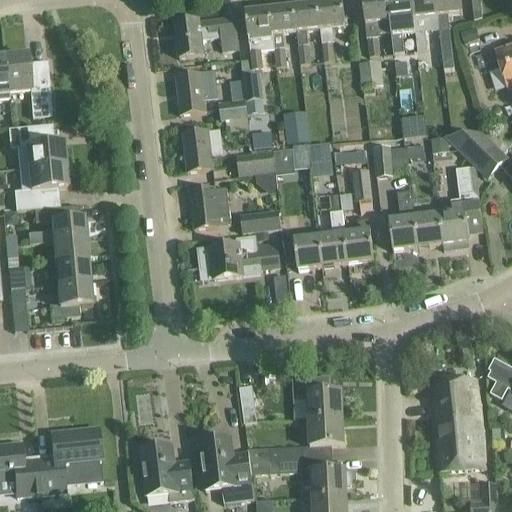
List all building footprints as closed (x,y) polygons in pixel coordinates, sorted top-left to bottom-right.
[(392,33),(391,24),(388,0),(384,0),(363,3),(365,22),(369,59),(380,58),(378,35),(390,33),(392,33)] [(411,0),(388,0),(391,24),(392,33),(394,57),(404,56),(402,38),(416,36),(414,22),(411,0)] [(436,0),(411,0),(414,22),(416,36),(418,55),(428,54),(426,35),(440,33),(438,19),(436,0)] [(460,0),(436,0),(438,19),(440,33),(450,32),(449,18),(463,16),(462,13),(462,11),(460,0)] [(481,3),(472,4),(475,24),(482,21),(481,3)] [(322,32),(325,65),(335,64),(333,45),(335,45),(334,31),(346,30),(343,5),(319,8),(322,32)] [(296,35),(300,68),(310,66),(306,34),(322,32),(319,8),(295,10),(298,35),(296,35)] [(295,10),(271,13),(276,53),(274,53),(276,72),(287,70),(282,36),(296,35),(298,35),(295,10)] [(271,13),(246,16),(252,74),(264,73),(262,54),(274,53),(276,53),(271,13)] [(180,62),(199,59),(204,59),(202,44),(221,41),(223,55),(224,55),(225,66),(241,64),(236,20),(175,28),(180,62)] [(477,30),(461,35),(465,48),(481,42),(477,30)] [(450,32),(440,33),(441,53),(443,53),(443,60),(445,73),(454,72),(452,59),(452,52),(450,32)] [(511,48),(495,55),(507,91),(511,89),(511,48)] [(483,57),(476,59),(480,71),(487,69),(483,57)] [(5,60),(8,97),(9,97),(30,95),(32,121),(52,120),(48,64),(28,66),(27,58),(5,60)] [(0,104),(9,104),(9,97),(8,97),(5,60),(0,60),(0,104)] [(418,64),(419,77),(428,76),(427,63),(418,64)] [(359,67),(362,88),(362,93),(364,93),(364,97),(383,95),(380,69),(373,70),(373,65),(359,66),(359,67)] [(342,95),(342,90),(362,88),(359,67),(356,68),(356,70),(340,72),(339,70),(325,72),(328,96),(342,95)] [(203,77),(176,80),(181,119),(207,116),(204,95),(215,94),(213,78),(203,79),(203,77)] [(245,105),(248,117),(263,116),(262,106),(259,79),(243,81),(245,105)] [(222,125),(248,121),(248,117),(245,105),(220,108),(222,125)] [(54,147),(53,128),(9,132),(10,151),(18,150),(20,173),(65,169),(63,146),(54,147)] [(188,176),(214,173),(211,152),(221,151),(220,135),(209,136),(209,134),(183,137),(188,176)] [(511,149),(511,147),(483,136),(454,140),(462,154),(490,181),(508,162),(504,157),(511,149)] [(431,143),(433,158),(449,156),(448,150),(455,148),(462,154),(454,140),(431,143)] [(295,173),(313,172),(311,160),(311,148),(293,152),(294,162),(295,173)] [(409,163),(408,151),(391,153),(391,150),(374,152),(376,182),(394,181),(393,165),(409,163)] [(408,151),(409,163),(424,162),(423,150),(408,151)] [(335,157),(336,170),(368,167),(366,155),(335,157)] [(240,180),(276,177),(274,157),(238,160),(240,180)] [(311,160),(313,172),(328,171),(327,159),(311,160)] [(60,210),(59,191),(67,191),(65,169),(20,173),(22,194),(13,194),(15,215),(17,214),(34,213),(60,210)] [(453,217),(441,218),(444,249),(443,249),(444,254),(457,253),(456,247),(470,245),(469,237),(483,235),(479,200),(473,196),(470,171),(457,172),(460,203),(452,204),(453,217)] [(356,206),(372,204),(368,174),(352,176),(356,206)] [(269,199),(279,197),(276,177),(255,179),(257,188),(269,199)] [(195,233),(231,229),(227,191),(217,192),(217,191),(190,195),(195,233)] [(390,224),(393,255),(419,252),(415,221),(411,196),(398,198),(401,223),(390,224)] [(30,249),(54,247),(86,244),(84,221),(80,221),(79,209),(60,210),(34,213),(36,227),(51,225),(52,235),(29,237),(30,249)] [(15,215),(4,216),(5,228),(18,227),(17,214),(15,215)] [(334,239),(321,241),(324,271),(349,268),(345,237),(343,215),(331,216),(334,239)] [(268,235),(269,235),(281,234),(279,217),(241,221),(243,238),(255,237),(268,235)] [(419,252),(443,249),(444,249),(441,218),(415,221),(419,252)] [(374,265),(369,221),(358,223),(359,236),(345,237),(349,268),(374,265)] [(268,235),(255,237),(256,241),(256,245),(269,243),(268,235)] [(6,241),(7,250),(16,249),(15,240),(6,241)] [(199,253),(201,274),(202,284),(261,277),(261,273),(280,270),(278,251),(277,247),(256,249),(256,245),(256,241),(238,242),(239,249),(231,250),(199,253)] [(321,241),(294,244),(297,267),(298,274),(324,271),(321,241)] [(86,244),(54,247),(56,267),(88,264),(86,244)] [(297,267),(295,247),(284,248),(286,268),(297,267)] [(16,249),(7,250),(8,262),(17,261),(16,249)] [(57,289),(90,286),(88,264),(56,267),(57,289)] [(11,293),(20,292),(19,282),(10,283),(11,293)] [(57,289),(59,310),(52,310),(53,323),(80,320),(79,309),(92,308),(90,286),(57,289)] [(11,293),(12,305),(15,336),(27,335),(24,304),(25,303),(24,292),(20,293),(20,292),(11,293)] [(491,375),(488,381),(496,386),(490,397),(502,403),(508,392),(511,394),(510,395),(504,408),(511,412),(511,371),(495,362),(489,374),(491,375)] [(308,401),(309,424),(343,422),(342,396),(331,396),(330,380),(297,382),(298,402),(308,401)] [(477,383),(434,384),(439,450),(484,448),(484,444),(477,383)] [(258,425),(253,389),(240,391),(245,427),(258,425)] [(343,422),(309,424),(310,450),(345,449),(343,422)] [(54,462),(39,463),(44,496),(64,494),(64,485),(102,481),(101,464),(100,452),(98,432),(51,437),(54,462)] [(207,446),(200,447),(206,494),(222,492),(224,508),(255,504),(252,477),(250,466),(248,453),(247,453),(247,455),(234,457),(232,443),(224,444),(221,441),(210,442),(207,446)] [(44,496),(39,463),(22,465),(20,448),(0,449),(0,497),(15,496),(15,499),(44,496)] [(173,450),(166,451),(162,448),(151,449),(148,453),(141,454),(147,500),(169,497),(170,506),(195,503),(190,465),(189,465),(189,470),(176,472),(173,450)] [(484,448),(439,450),(440,476),(485,473),(484,448)] [(302,450),(248,453),(250,466),(253,466),(302,463),(302,457),(302,450)] [(253,466),(250,466),(252,477),(256,477),(279,477),(303,476),(302,463),(253,466)] [(312,503),(347,501),(346,490),(352,489),(351,476),(346,476),(346,474),(311,475),(312,503)] [(472,511),(497,511),(496,489),(482,490),(483,507),(472,507),(472,511)] [(312,511),(347,511),(347,501),(312,503),(312,511)]
